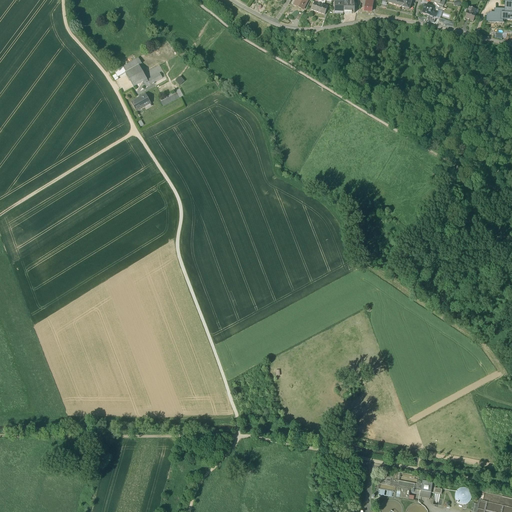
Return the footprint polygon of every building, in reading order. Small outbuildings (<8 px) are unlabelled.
[(308,0),(295,0),(297,1),(295,7),(303,11),(308,0)] [(353,1),(350,0),(350,3),(344,3),(344,4),(343,14),(354,14),(355,8),(356,8),(356,5),(355,5),(355,4),(353,3),(353,1)] [(396,0),(388,0),(388,4),(401,8),(403,2),(402,1),(401,2),(396,1),(396,0)] [(411,3),(404,0),(403,2),(401,8),(409,10),(411,3)] [(344,4),(335,3),(334,13),(343,14),(344,4)] [(318,5),(314,4),(311,12),(318,14),(321,6),(318,5)] [(324,7),(321,6),(318,14),(325,16),(328,8),(324,7)] [(432,9),(425,6),(422,14),(429,17),(431,11),(432,9)] [(475,10),(469,8),(465,19),(471,21),(470,22),(473,23),(476,15),(474,14),(475,10)] [(500,11),(494,10),(494,15),(495,15),(495,16),(488,16),(488,23),(502,23),(502,21),(511,21),(511,15),(504,15),(505,11),(500,11)] [(136,60),(122,68),(125,73),(130,81),(144,74),(139,65),(136,60)] [(122,68),(115,72),(118,78),(125,73),(122,68)] [(144,74),(130,81),(133,87),(144,81),(148,86),(162,78),(160,73),(148,80),(144,74)] [(181,76),(176,81),(181,85),(185,81),(181,76)] [(177,93),(161,102),(163,107),(180,98),(177,93)] [(145,95),(139,98),(132,102),(137,111),(150,104),(145,95)] [(433,483),(422,481),(421,491),(420,495),(420,497),(430,498),(433,483)] [(410,490),(403,488),(402,498),(408,499),(410,490)]
